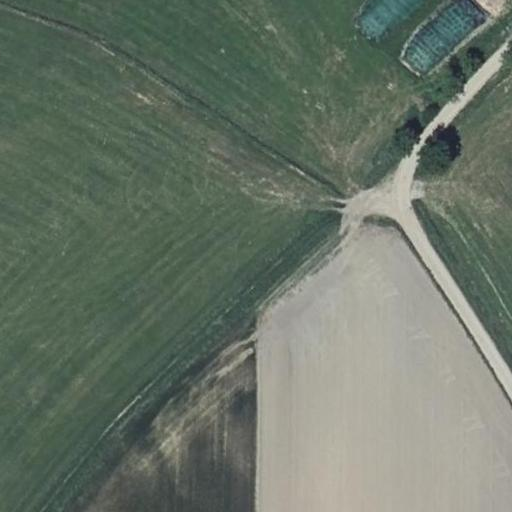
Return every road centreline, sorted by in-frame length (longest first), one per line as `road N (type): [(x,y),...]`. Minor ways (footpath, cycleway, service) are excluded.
road 1 (track): [(393,188),(340,213),(258,285),(122,415),(46,511)]
road 2 (unclassified): [(511,51),(393,188),(511,388)]
